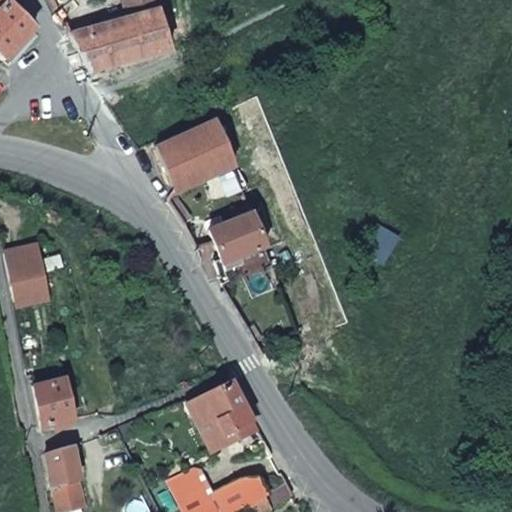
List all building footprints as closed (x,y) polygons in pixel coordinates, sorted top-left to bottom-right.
[(0,56),(4,60),(31,26),(9,1),(6,0),(0,6),(0,56)] [(120,0),(123,7),(126,17),(153,7),(151,0),(120,0)] [(86,66),(166,50),(153,7),(126,17),(123,7),(101,13),(104,22),(67,31),(86,66)] [(211,118),(154,145),(170,189),(171,192),(180,188),(231,164),(211,118)] [(220,222),(206,228),(220,269),(226,266),(231,264),(228,257),(263,243),(240,186),(226,192),(235,216),(220,222)] [(195,218),(180,188),(171,192),(170,189),(169,189),(166,193),(165,195),(166,200),(172,214),(180,225),(195,218)] [(36,244),(1,253),(6,279),(41,269),(36,244)] [(41,269),(6,279),(8,285),(10,293),(43,282),(41,269)] [(28,373),(39,423),(72,417),(63,378),(44,382),(41,370),(28,373)] [(97,412),(89,373),(63,378),(72,417),(97,412)] [(250,419),(230,379),(203,391),(221,431),(250,419)] [(221,431),(203,391),(184,399),(202,439),(217,433),(221,431)] [(224,439),(254,426),(250,419),(221,431),(222,436),(224,439)] [(217,433),(202,439),(205,447),(224,439),(222,436),(221,431),(217,433)] [(44,449),(49,486),(52,485),(79,478),(71,444),(44,449)] [(258,472),(240,477),(242,480),(240,481),(251,500),(283,481),(275,466),(258,472)] [(150,492),(160,511),(229,511),(242,505),(251,500),(240,481),(242,480),(240,477),(234,479),(206,494),(193,469),(150,492)] [(79,478),(52,485),(59,510),(85,504),(79,478)] [(246,511),(259,511),(290,495),(283,481),(251,500),(242,505),(246,511)]
